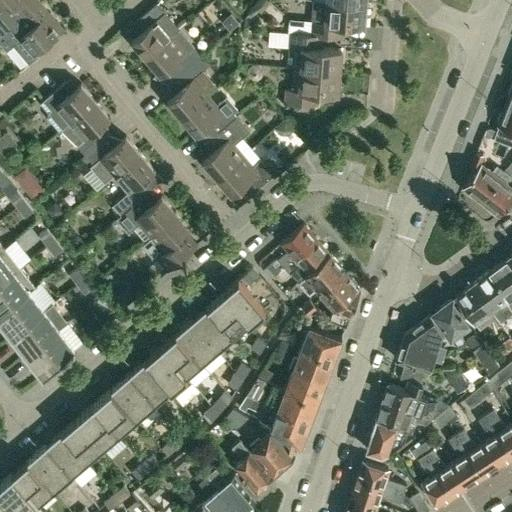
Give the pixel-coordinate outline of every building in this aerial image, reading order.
[(0,15),(0,34),(39,1),(38,0),(0,0),(0,11),(2,14),(0,15)] [(364,25),(366,3),(326,0),(313,0),(311,24),(289,22),(289,32),(311,33),(311,34),(317,34),(338,36),(339,23),(364,25)] [(29,62),(39,54),(37,52),(63,29),(39,1),(0,34),(0,41),(7,49),(13,44),(29,62)] [(155,3),(133,22),(141,31),(132,39),(146,56),(173,33),(158,16),(163,12),(155,3)] [(221,20),(230,31),(240,22),(231,12),(221,20)] [(245,17),(243,28),(253,29),(254,19),(245,17)] [(341,49),(316,47),(317,34),(311,34),(311,33),(289,32),(286,66),(293,66),(292,67),(340,71),(341,49)] [(192,45),(187,50),(173,33),(146,56),(160,73),(169,65),(177,75),(201,54),(192,45)] [(209,64),(201,54),(177,75),(185,84),(167,99),(182,116),(208,94),(206,91),(216,83),(203,69),(209,64)] [(249,64),(247,69),(249,74),(252,76),(256,75),(259,71),(258,67),(254,65),(249,64)] [(308,106),(308,103),(312,103),(313,91),(338,93),(340,71),(292,67),(291,89),(286,88),(285,101),(294,101),(294,105),(296,107),(305,108),(308,106)] [(44,98),(41,101),(48,111),(62,128),(96,99),(81,82),(73,89),(65,80),(44,98)] [(204,126),(212,135),(237,114),(234,111),(238,108),(226,95),(216,104),(208,94),(182,116),(196,133),(204,126)] [(110,116),(96,99),(62,128),(63,128),(62,129),(77,144),(86,153),(109,134),(101,124),(110,116)] [(498,124),(511,129),(511,104),(506,102),(498,124)] [(202,159),(217,176),(251,147),(242,136),(250,130),(237,114),(212,135),(213,135),(209,138),(217,147),(202,159)] [(293,129),(285,120),(275,128),(280,134),(288,135),(293,129)] [(483,134),(493,138),(497,129),(489,126),(485,128),(483,134)] [(8,129),(0,135),(0,147),(3,152),(17,141),(8,129)] [(104,181),(113,174),(114,174),(141,152),(126,135),(117,143),(109,134),(86,153),(94,162),(90,165),(104,181)] [(232,193),(241,185),(249,194),(277,170),(268,161),(265,163),(251,147),(217,176),(232,193)] [(476,168),(462,185),(480,200),(503,170),(496,164),(492,170),(480,161),(483,153),(477,151),(471,164),(476,168)] [(114,174),(128,191),(113,204),(121,213),(144,194),(136,184),(155,169),(141,152),(114,174)] [(511,185),(506,181),(510,175),(503,170),(480,200),(499,214),(511,195),(511,185)] [(25,186),(33,196),(41,190),(37,184),(31,182),(25,186)] [(16,206),(25,200),(17,189),(8,196),(16,206)] [(121,237),(133,227),(143,239),(149,234),(176,211),(162,194),(152,203),(144,194),(121,213),(109,224),(121,237)] [(25,200),(16,206),(25,217),(33,210),(25,200)] [(64,210),(56,200),(46,209),(54,219),(64,210)] [(149,234),(151,236),(142,244),(154,259),(158,256),(168,268),(198,243),(188,231),(191,228),(176,211),(149,234)] [(266,264),(274,273),(275,275),(285,266),(318,237),(304,222),(281,241),(288,249),(277,258),(276,256),(266,264)] [(47,244),(55,238),(47,227),(39,234),(47,244)] [(69,239),(75,248),(85,241),(80,235),(75,234),(69,239)] [(298,281),(299,281),(331,252),(318,237),(285,266),(291,272),(301,264),(307,271),(304,275),(298,281)] [(27,266),(38,258),(24,238),(13,246),(27,266)] [(55,238),(47,244),(55,255),(63,249),(55,238)] [(0,250),(0,280),(20,266),(5,246),(0,250)] [(315,286),(323,296),(332,289),(330,286),(346,271),(331,252),(299,281),(308,291),(315,286)] [(511,266),(506,258),(489,270),(511,302),(511,266)] [(0,280),(0,311),(29,289),(30,290),(35,285),(20,266),(0,280)] [(77,266),(69,272),(77,283),(85,276),(77,266)] [(253,266),(242,274),(250,283),(260,274),(253,266)] [(511,302),(489,270),(472,282),(496,316),(500,322),(511,313),(511,309),(510,308),(511,306),(511,302)] [(358,285),(347,271),(346,271),(330,286),(332,289),(323,296),(333,307),(329,318),(346,324),(359,290),(358,285)] [(93,287),(85,276),(77,283),(85,293),(93,287)] [(248,322),(248,323),(253,328),(269,314),(238,278),(222,292),(248,322)] [(455,295),(479,328),(496,316),(472,282),(455,295)] [(0,311),(0,317),(12,333),(44,308),(30,290),(29,289),(0,311)] [(233,335),(248,323),(248,322),(222,292),(207,305),(233,335)] [(314,304),(308,297),(301,304),(306,310),(314,304)] [(464,340),(458,330),(469,321),(452,297),(434,311),(451,335),(458,345),(464,340)] [(119,312),(112,302),(103,308),(110,319),(119,312)] [(318,308),(314,304),(306,310),(310,315),(318,308)] [(233,335),(207,305),(192,317),(219,348),(233,335)] [(12,333),(27,353),(59,328),(44,308),(12,333)] [(442,330),(430,313),(404,332),(402,338),(436,349),(435,351),(443,354),(446,347),(437,344),(442,330)] [(202,362),(215,351),(219,348),(192,317),(176,331),(202,362)] [(279,334),(288,337),(293,324),(287,322),(279,334)] [(342,335),(308,323),(300,344),(334,357),(342,335)] [(27,353),(43,372),(75,348),(59,328),(27,353)] [(202,362),(176,331),(160,345),(195,385),(195,384),(210,371),(202,362)] [(465,339),(488,372),(499,364),(477,331),(465,339)] [(257,335),(250,346),(260,352),(267,340),(257,335)] [(288,339),(281,336),(275,348),(283,351),(288,339)] [(431,363),(432,358),(441,361),(443,354),(435,351),(436,349),(402,338),(396,358),(405,361),(400,376),(401,376),(424,370),(425,367),(429,368),(431,363)] [(500,355),(508,349),(503,341),(495,348),(500,355)] [(300,344),(292,365),(325,378),(334,357),(300,344)] [(145,358),(171,389),(184,404),(200,390),(195,384),(195,385),(160,345),(145,358)] [(171,389),(145,358),(129,372),(155,402),(171,389)] [(241,360),(234,371),(244,377),(251,366),(241,360)] [(270,370),(261,365),(255,376),(265,380),(270,370)] [(292,365),(283,386),(317,399),(325,378),(292,365)] [(495,386),(510,374),(504,365),(489,378),(495,386)] [(234,371),(227,382),(237,388),(244,377),(234,371)] [(458,371),(452,375),(450,376),(459,390),(467,386),(462,376),(458,371)] [(155,402),(129,372),(111,387),(137,418),(155,402)] [(256,398),(265,380),(255,376),(245,393),(256,398)] [(407,389),(388,383),(382,400),(433,417),(448,404),(419,393),(422,384),(409,379),(407,389)] [(486,380),(473,390),(479,399),(492,388),(486,379),(486,380)] [(283,386),(276,407),(309,420),(317,399),(283,386)] [(93,403),(119,434),(137,418),(111,387),(93,403)] [(473,390),(463,398),(470,406),(479,399),(473,390)] [(283,439),(293,450),(297,441),(300,443),(309,420),(276,407),(256,398),(245,393),(239,405),(245,409),(248,405),(261,411),(259,418),(271,425),(286,434),(283,439)] [(211,404),(212,404),(219,411),(228,401),(220,394),(211,404)] [(409,423),(410,418),(425,423),(433,417),(382,400),(376,417),(413,429),(415,425),(409,423)] [(478,401),(470,407),(474,413),(482,407),(478,401)] [(93,403),(75,418),(102,448),(119,434),(93,403)] [(212,404),(211,404),(202,414),(210,421),(219,411),(212,404)] [(448,404),(441,410),(447,419),(455,412),(448,404)] [(511,421),(505,426),(493,408),(487,412),(486,413),(511,453),(511,421)] [(433,417),(439,425),(447,419),(441,410),(433,417)] [(491,436),(483,441),(497,463),(511,453),(486,413),(479,417),(491,436)] [(226,417),(219,424),(226,431),(232,425),(226,417)] [(366,448),(382,452),(387,450),(389,444),(401,447),(406,431),(412,433),(413,429),(376,417),(366,448)] [(75,418),(59,432),(85,462),(102,448),(75,418)] [(190,423),(180,431),(186,440),(197,431),(190,423)] [(463,428),(456,432),(482,473),(497,463),(483,441),(475,446),(463,428)] [(272,471),(291,455),(269,429),(250,445),(272,471)] [(176,448),(186,440),(180,431),(169,439),(176,448)] [(59,432),(43,446),(69,476),(85,462),(59,432)] [(461,456),(453,461),(468,483),(482,473),(456,432),(449,437),(461,456)] [(445,466),(433,447),(435,447),(429,438),(421,443),(453,492),(468,483),(453,461),(445,466)] [(269,474),(266,471),(248,449),(239,439),(232,446),(241,456),(233,463),(254,488),(269,474)] [(422,481),(437,503),(453,492),(421,443),(412,449),(417,457),(418,457),(430,475),(422,481)] [(43,446),(28,458),(54,489),(69,476),(43,446)] [(142,461),(148,470),(159,461),(152,453),(142,461)] [(187,460),(182,454),(172,463),(178,469),(187,460)] [(38,503),(54,489),(28,458),(12,472),(38,503)] [(363,459),(357,477),(403,492),(405,483),(385,476),(388,467),(363,459)] [(148,470),(142,461),(131,469),(138,478),(148,470)] [(167,480),(172,476),(175,472),(168,464),(160,472),(167,480)] [(216,466),(208,474),(239,511),(254,497),(234,472),(227,478),(216,466)] [(12,472),(0,482),(0,495),(14,511),(27,511),(38,503),(12,472)] [(207,499),(203,502),(211,511),(237,511),(239,511),(208,474),(199,481),(210,493),(205,497),(207,499)] [(409,496),(402,492),(403,492),(357,477),(351,493),(376,502),(379,493),(400,500),(409,506),(413,501),(409,496)] [(154,498),(165,489),(156,478),(142,489),(146,496),(149,494),(154,498)] [(119,501),(131,492),(124,484),(112,493),(119,501)] [(418,490),(409,496),(413,501),(415,504),(424,499),(418,490)] [(133,491),(131,493),(131,492),(119,501),(114,505),(119,511),(131,511),(132,511),(131,509),(141,501),(133,491)] [(114,505),(119,501),(112,493),(104,500),(110,508),(114,505)] [(377,511),(374,511),(376,502),(351,493),(345,510),(351,511),(377,511)] [(14,511),(0,495),(0,511),(14,511)] [(424,499),(415,504),(419,511),(421,511),(429,507),(424,499)] [(186,503),(180,509),(182,511),(211,511),(203,502),(194,511),(186,503)]
